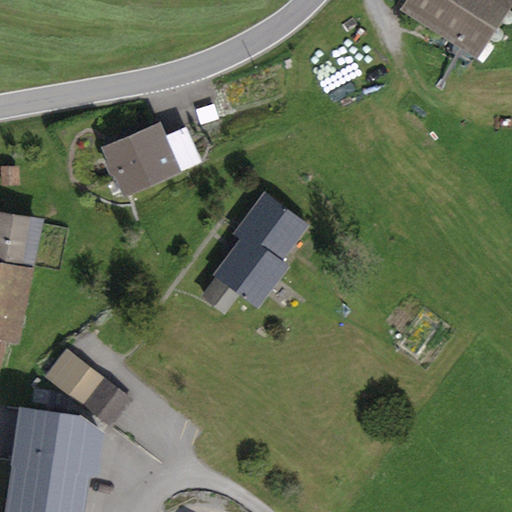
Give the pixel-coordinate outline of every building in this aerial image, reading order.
[(511,0),(404,0),(396,13),(478,66),(511,12),(511,0)] [(164,126),(104,147),(122,201),(183,180),(164,126)] [(307,230),(264,200),(235,240),(244,246),(207,299),(225,312),(240,291),(256,302),(307,230)] [(0,211),(0,344),(23,350),(50,222),(0,211)] [(114,387),(66,352),(47,378),(95,413),(114,387)] [(22,410),(7,511),(81,511),(94,421),(22,410)]
